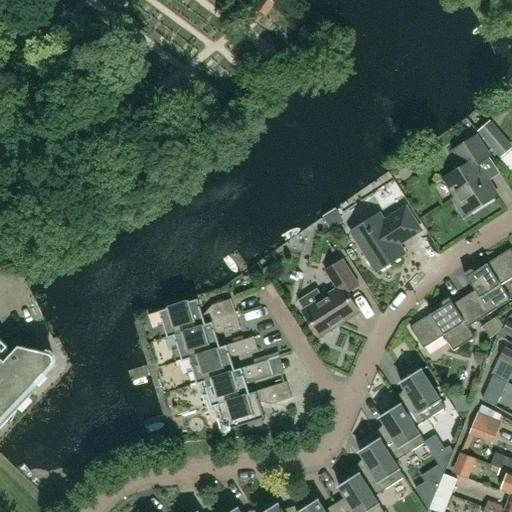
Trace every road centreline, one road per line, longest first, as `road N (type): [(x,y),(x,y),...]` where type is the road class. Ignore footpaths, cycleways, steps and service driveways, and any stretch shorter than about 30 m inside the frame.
road 1 (residential): [(89,511),(144,475),(321,453),(351,395)]
road 2 (residential): [(351,395),(379,332),(407,294),(511,219)]
road 3 (residential): [(351,395),(326,385),(265,291)]
